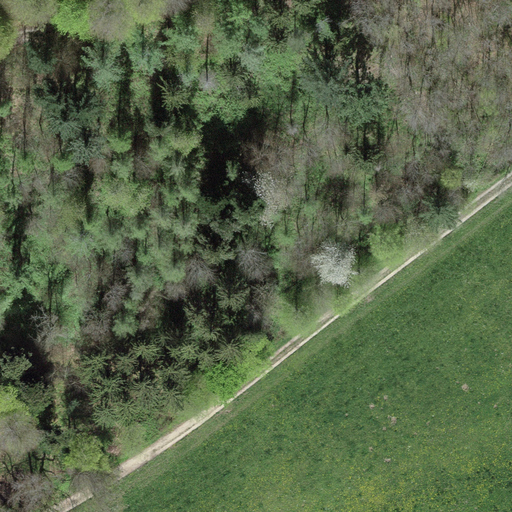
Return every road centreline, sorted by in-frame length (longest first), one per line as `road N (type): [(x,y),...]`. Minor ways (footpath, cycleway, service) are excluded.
road 1 (track): [(511,182),(142,467),(2,511)]
road 2 (track): [(0,39),(189,0)]
